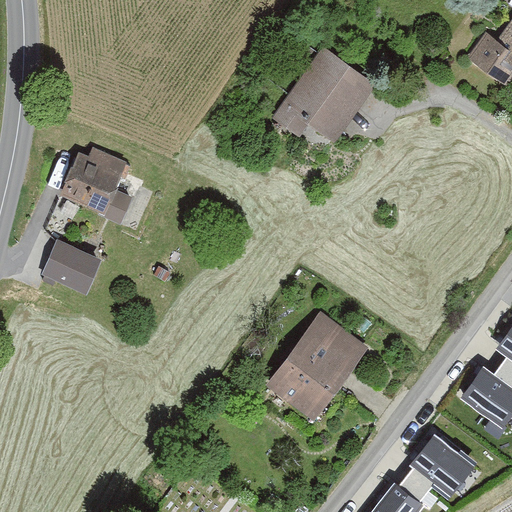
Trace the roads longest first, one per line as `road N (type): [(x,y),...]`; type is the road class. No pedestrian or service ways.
road 1 (residential): [(325,511),(511,265)]
road 2 (secondary): [(0,221),(25,87),(23,0)]
